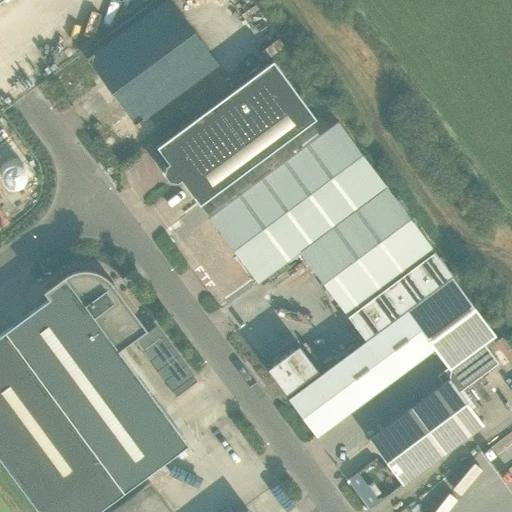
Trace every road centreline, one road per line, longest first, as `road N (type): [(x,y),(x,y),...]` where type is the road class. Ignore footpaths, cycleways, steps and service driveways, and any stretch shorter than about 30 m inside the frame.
road 1 (unclassified): [(99,200),(333,511)]
road 2 (unclassified): [(0,273),(99,200)]
